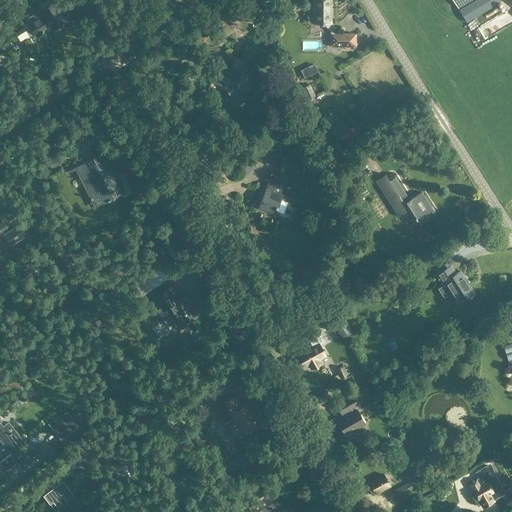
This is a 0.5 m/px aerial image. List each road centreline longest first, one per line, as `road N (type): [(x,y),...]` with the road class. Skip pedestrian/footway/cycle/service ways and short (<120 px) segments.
road 1 (unclassified): [(366,511),(112,55)]
road 2 (unclassified): [(511,231),(367,0)]
road 3 (tertiary): [(0,131),(112,55)]
